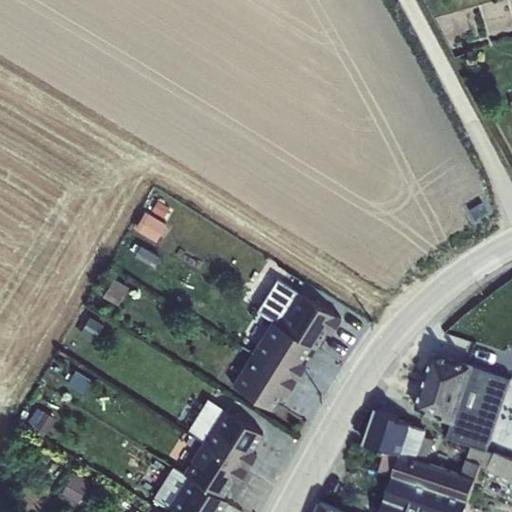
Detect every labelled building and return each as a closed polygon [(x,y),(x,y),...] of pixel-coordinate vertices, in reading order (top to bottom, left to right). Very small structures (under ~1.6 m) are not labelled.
[(149,214),(138,232),(154,241),(165,224),(149,214)] [(141,249),(135,259),(153,269),(159,259),(141,249)] [(113,277),(103,296),(119,305),(130,286),(113,277)] [(278,277),(258,310),(272,320),(277,323),(311,343),(315,347),(325,329),(330,333),(340,318),(297,291),(278,277)] [(89,319),(84,328),(97,336),(103,327),(89,319)] [(252,352),(295,379),(304,364),(299,361),(311,343),(277,323),(272,320),(252,352)] [(435,351),(415,410),(453,423),(448,438),(471,446),(485,451),(511,377),(475,365),(435,351)] [(295,379),(252,352),(233,384),(271,408),(281,390),(287,393),(295,379)] [(208,398),(187,431),(202,440),(246,468),(256,453),(252,450),(263,433),(223,408),(208,398)] [(39,406),(29,422),(50,434),(59,418),(39,406)] [(378,408),(365,445),(386,451),(379,472),(393,477),(394,474),(469,499),(475,478),(461,473),(417,458),(426,431),(412,427),(413,423),(400,419),(400,416),(378,408)] [(187,475),(222,497),(232,480),(237,483),(246,468),(202,440),(182,472),(187,475)] [(461,473),(475,478),(480,467),(511,480),(511,461),(485,451),(471,446),(461,473)] [(73,472),(61,494),(77,503),(89,481),(73,472)] [(381,511),(464,511),(469,499),(394,474),(393,477),(381,511)] [(222,497),(187,475),(167,508),(173,511),(219,511),(227,500),(222,497)] [(345,511),(320,502),(316,511),(345,511)]
